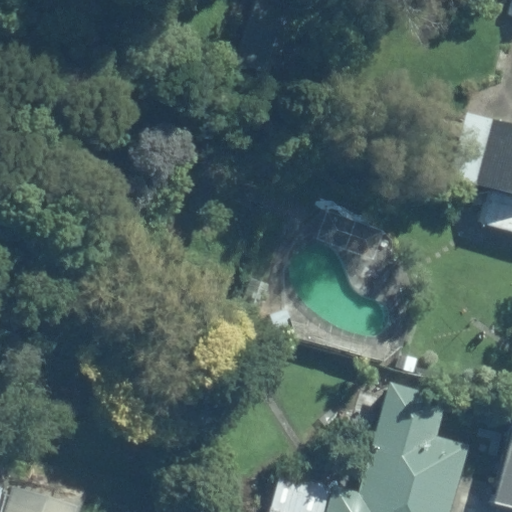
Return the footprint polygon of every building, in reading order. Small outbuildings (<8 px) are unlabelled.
[(300,0),(249,0),(233,60),(280,73),(300,0)] [(511,196),(511,135),(486,128),(471,186),(511,196)] [(475,229),(511,239),(511,202),(485,194),(475,229)] [(511,430),(496,507),(511,510),(511,430)] [(0,509),(0,511),(58,511),(5,494),(0,509)]
